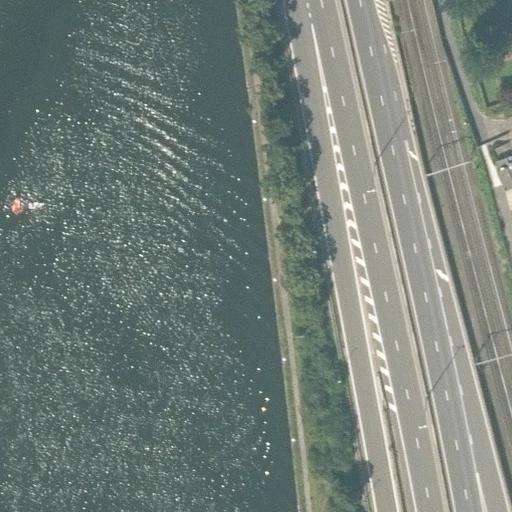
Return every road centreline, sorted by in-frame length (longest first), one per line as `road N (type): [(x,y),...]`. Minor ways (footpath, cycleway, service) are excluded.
road 1 (motorway): [(462,470),(358,0)]
road 2 (motorway): [(329,44),(429,511)]
road 3 (motorway): [(329,44),(324,145),(383,511)]
